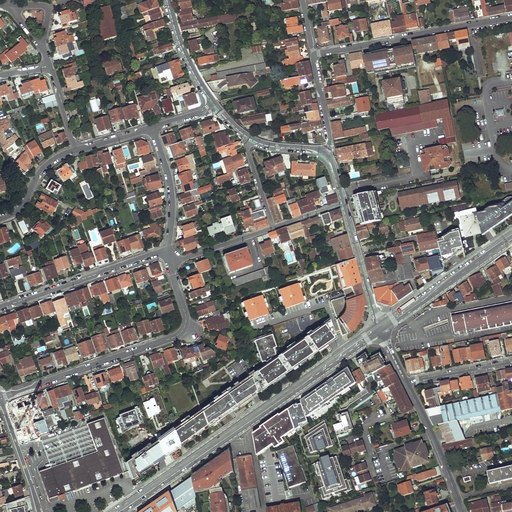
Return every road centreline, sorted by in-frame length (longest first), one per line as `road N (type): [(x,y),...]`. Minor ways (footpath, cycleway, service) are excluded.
road 1 (primary): [(379,328),(116,511)]
road 2 (residential): [(170,262),(186,321),(175,336),(0,397)]
road 3 (residential): [(313,54),(511,17)]
road 4 (residential): [(0,308),(168,249)]
road 5 (primary): [(511,234),(379,328)]
road 6 (residential): [(462,511),(405,382)]
road 7 (tertiary): [(379,328),(344,203)]
road 8 (residential): [(151,127),(171,190),(168,249)]
road 9 (residential): [(0,397),(39,511)]
